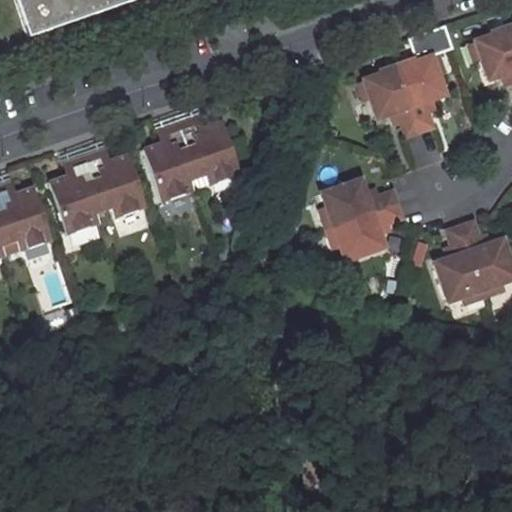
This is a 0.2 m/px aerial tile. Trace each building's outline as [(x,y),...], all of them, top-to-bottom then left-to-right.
[(24,0),(37,38),(154,0),(24,0)] [(511,32),(479,43),(480,47),(486,64),(492,84),(505,80),(511,77),(511,78),(511,32)] [(473,49),(478,67),(486,64),(480,47),(473,49)] [(400,69),(422,135),(438,130),(434,115),(430,105),(437,103),(451,98),(444,77),(439,61),(438,56),(400,69)] [(439,61),(444,77),(452,74),(447,58),(439,61)] [(389,118),(396,116),(399,126),(404,141),(422,135),(400,69),(361,82),(363,86),(368,103),(374,123),(389,118)] [(355,87),(360,104),(368,103),(363,86),(355,87)] [(434,115),(440,112),(437,103),(430,105),(434,115)] [(399,126),(396,116),(389,118),(392,129),(399,126)] [(198,121),(177,128),(180,140),(195,135),(196,140),(202,137),(201,133),(202,132),(198,121)] [(182,168),(187,184),(201,179),(205,189),(238,179),(221,126),(202,132),(201,133),(202,137),(196,140),(195,135),(180,140),(182,144),(189,166),(182,168)] [(166,145),(180,140),(177,128),(155,136),(159,147),(161,147),(162,151),(167,149),(166,145)] [(187,184),(182,168),(189,166),(182,144),(180,140),(166,145),(167,149),(162,151),(161,147),(159,147),(141,153),(142,158),(155,195),(159,205),(191,194),(187,184)] [(105,152),(82,161),(86,172),(101,167),(103,171),(109,169),(108,164),(109,164),(105,152)] [(109,169),(103,171),(101,167),(86,172),(95,196),(87,199),(92,217),(108,211),(111,222),(144,210),(141,200),(128,163),(126,158),(109,164),(108,164),(109,169)] [(72,177),(86,172),(82,161),(60,168),(64,179),(66,179),(67,183),(73,181),(72,177)] [(48,190),(65,237),(96,227),(92,217),(87,199),(95,196),(86,172),(72,177),(73,181),(67,183),(66,179),(64,179),(47,185),(48,190)] [(333,229),(333,230),(400,207),(395,193),(381,198),(369,201),(367,195),(363,180),(321,194),(326,209),(333,229)] [(0,200),(6,199),(8,204),(12,202),(11,197),(13,197),(9,185),(0,188),(0,200)] [(0,248),(13,245),(16,254),(49,243),(32,195),(30,191),(13,197),(11,197),(12,202),(8,204),(6,199),(0,200),(0,248)] [(369,201),(381,198),(379,191),(367,195),(369,201)] [(191,194),(159,205),(164,220),(196,210),(191,194)] [(400,207),(333,230),(339,247),(344,264),(385,251),(381,237),(378,230),(390,226),(405,221),(400,207)] [(325,232),(333,230),(333,229),(326,209),(319,212),(325,232)] [(461,229),(483,293),(500,288),(511,283),(511,272),(503,243),(490,247),(482,250),(478,238),(476,231),(474,224),(461,229)] [(381,237),(392,233),(390,226),(378,230),(381,237)] [(434,265),(447,305),(463,300),(483,293),(461,229),(447,233),(451,247),(455,259),(448,261),(434,265)] [(333,230),(325,232),(331,250),(339,247),(333,230)] [(478,238),(482,250),(490,247),(486,235),(478,238)] [(444,250),(448,261),(455,259),(451,247),(444,250)] [(485,300),(503,294),(500,288),(483,293),(485,300)] [(465,306),(485,300),(483,293),(463,300),(465,306)]
